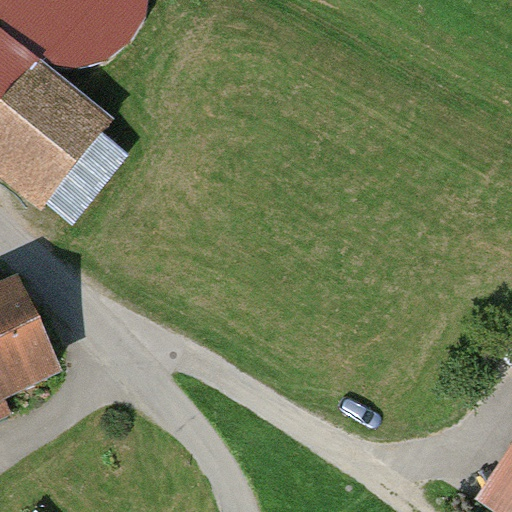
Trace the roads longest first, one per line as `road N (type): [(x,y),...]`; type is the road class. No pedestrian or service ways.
road 1 (unclassified): [(0,233),(120,336),(190,415),(232,480),(241,511)]
road 2 (track): [(423,511),(190,350),(120,336)]
road 3 (track): [(0,450),(143,365)]
